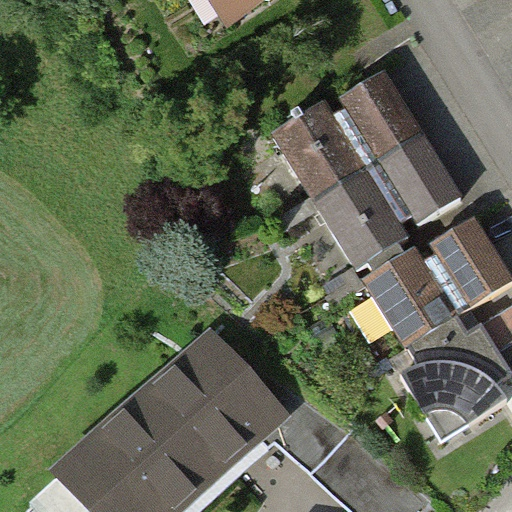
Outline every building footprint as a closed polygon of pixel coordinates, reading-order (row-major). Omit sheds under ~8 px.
[(268,0),(226,0),(238,19),(268,0)] [(334,121),(326,107),(274,139),(316,207),(424,140),(385,77),(341,104),(347,113),(334,121)] [(463,204),(424,140),(316,207),(359,275),(369,268),(372,273),(405,253),(402,249),(412,243),(403,229),(416,222),(421,230),(463,204)] [(426,266),(418,252),(408,257),(405,253),(372,273),(375,278),(365,284),(408,354),(410,353),(460,321),(511,289),(511,282),(475,223),(433,249),(439,258),(426,266)] [(460,321),(410,353),(416,364),(419,371),(401,381),(443,446),(510,404),(504,396),(499,391),(505,385),(511,381),(511,372),(502,357),(511,351),(511,310),(469,336),(460,321)] [(178,511),(283,416),(214,343),(59,485),(84,511),(178,511)] [(420,511),(427,506),(354,433),(316,470),(357,511),(420,511)]
